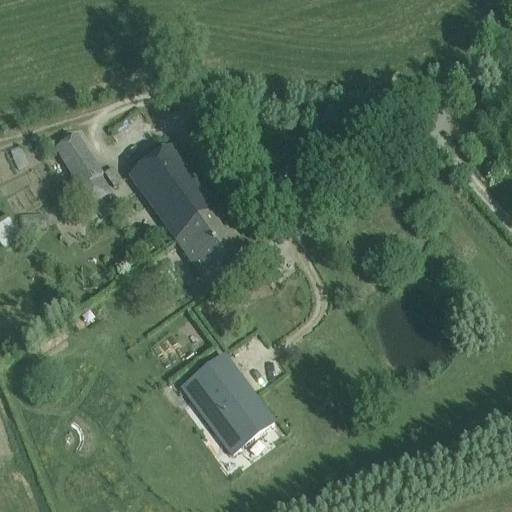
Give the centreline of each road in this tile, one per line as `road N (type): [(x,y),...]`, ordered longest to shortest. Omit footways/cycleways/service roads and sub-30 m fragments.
road 1 (unclassified): [(287,228),(511,51)]
road 2 (track): [(511,230),(413,131)]
